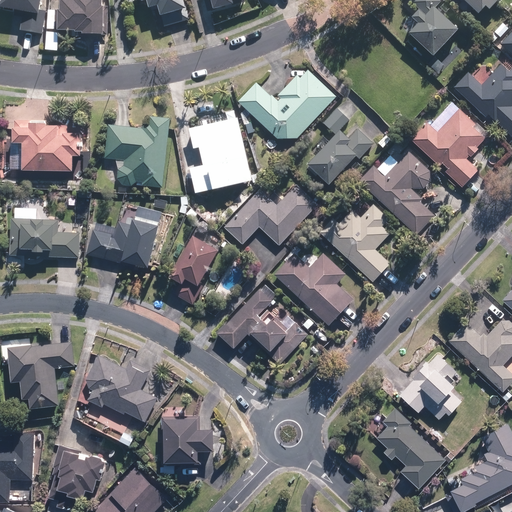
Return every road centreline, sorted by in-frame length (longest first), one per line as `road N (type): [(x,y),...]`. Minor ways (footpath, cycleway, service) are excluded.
road 1 (residential): [(0,72),(128,76),(167,69),(237,51),(344,0)]
road 2 (residential): [(0,307),(63,305),(146,328),(236,387)]
road 3 (residential): [(511,196),(343,377)]
